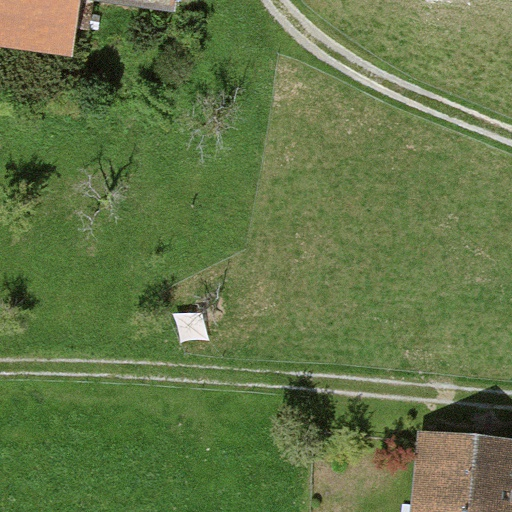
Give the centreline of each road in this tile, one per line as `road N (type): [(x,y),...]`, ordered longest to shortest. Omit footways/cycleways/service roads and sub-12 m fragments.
road 1 (track): [(511,398),(0,367)]
road 2 (track): [(511,139),(354,77),(270,0)]
